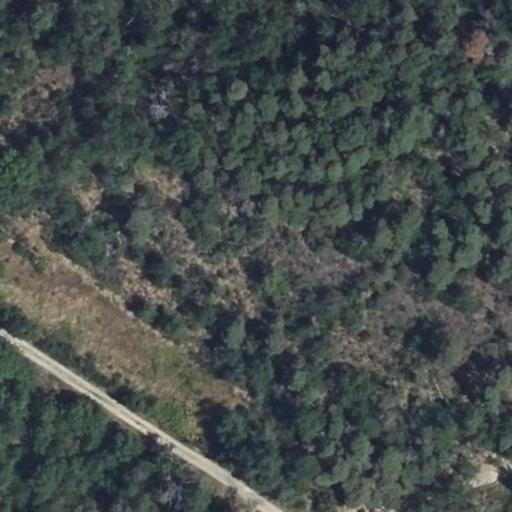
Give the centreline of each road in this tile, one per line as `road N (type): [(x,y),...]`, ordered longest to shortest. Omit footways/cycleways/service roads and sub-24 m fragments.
road 1 (unclassified): [(0,316),(290,511)]
road 2 (track): [(511,472),(383,511)]
